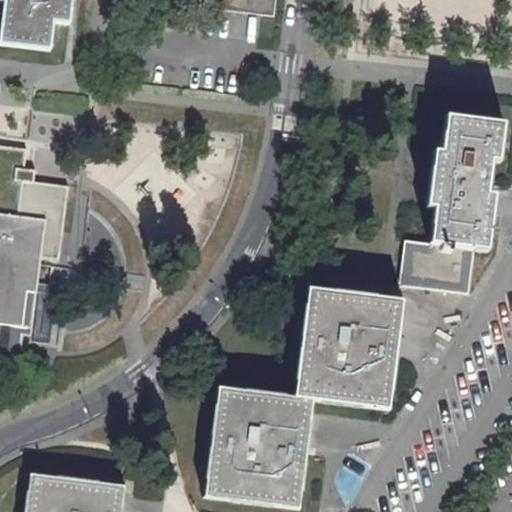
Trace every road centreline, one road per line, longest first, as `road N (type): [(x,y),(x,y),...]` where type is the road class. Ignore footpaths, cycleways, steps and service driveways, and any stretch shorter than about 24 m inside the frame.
road 1 (unclassified): [(0,443),(102,399),(188,341),(280,217),(311,0)]
road 2 (unknown): [(0,84),(118,97),(138,41)]
